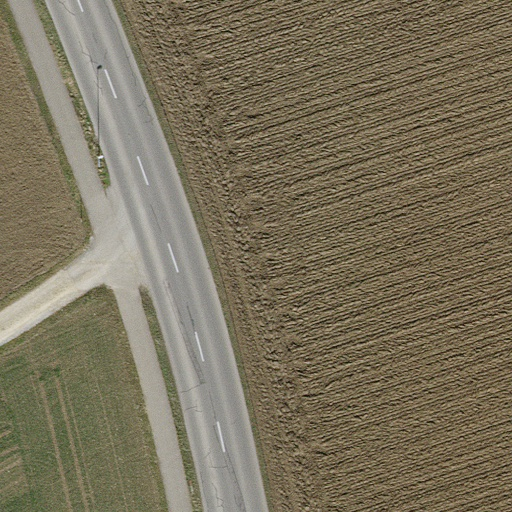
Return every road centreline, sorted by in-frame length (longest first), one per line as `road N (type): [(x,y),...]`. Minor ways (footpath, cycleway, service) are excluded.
road 1 (secondary): [(237,511),(167,231),(78,0)]
road 2 (track): [(0,332),(123,266),(167,231)]
